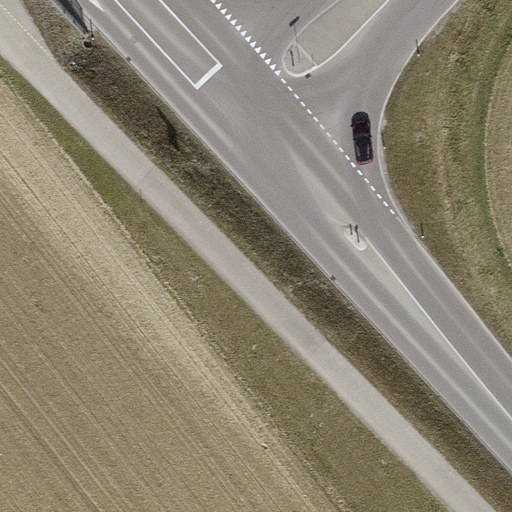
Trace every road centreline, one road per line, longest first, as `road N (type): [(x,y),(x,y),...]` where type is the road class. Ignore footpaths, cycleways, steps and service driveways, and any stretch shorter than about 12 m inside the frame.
road 1 (tertiary): [(228,112),(511,420)]
road 2 (primary): [(355,0),(228,112)]
road 3 (tertiary): [(122,0),(228,112)]
